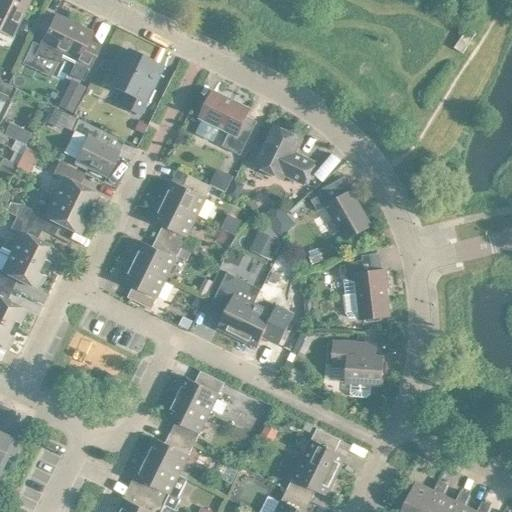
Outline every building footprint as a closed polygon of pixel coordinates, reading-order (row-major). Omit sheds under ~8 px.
[(0,0),(0,30),(13,37),(31,1),(28,0),(0,0)] [(102,45),(89,39),(92,32),(56,14),(42,43),(77,61),(76,63),(90,70),(102,45)] [(24,18),(20,28),(29,32),(34,23),(24,18)] [(33,42),(23,63),(30,67),(36,55),(41,45),(33,42)] [(153,62),(153,63),(154,61),(129,50),(112,85),(127,93),(122,105),(141,114),(153,89),(142,83),(153,62)] [(0,93),(11,99),(16,88),(0,80),(0,93)] [(72,80),(59,106),(73,113),(86,87),(72,80)] [(223,146),(241,155),(257,121),(247,116),(250,109),(214,91),(201,118),(230,132),(223,146)] [(55,108),(50,118),(65,126),(70,115),(55,108)] [(88,137),(77,160),(108,176),(120,152),(97,141),(102,130),(79,119),(74,130),(88,137)] [(139,121),(135,130),(144,134),(148,125),(139,121)] [(11,122),(5,134),(16,139),(21,128),(11,122)] [(283,179),(285,174),(304,184),(315,162),(296,153),(303,139),(275,126),(256,165),(283,179)] [(2,161),(0,164),(0,169),(12,176),(17,164),(4,157),(2,161)] [(65,179),(56,197),(89,214),(99,194),(80,184),(85,174),(60,161),(54,173),(65,179)] [(218,168),(210,185),(226,193),(234,177),(218,168)] [(173,181),(163,201),(197,217),(212,187),(204,183),(199,193),(173,181)] [(4,191),(1,199),(8,202),(11,195),(4,191)] [(318,212),(326,207),(346,240),(372,225),(352,191),(328,205),(322,194),(312,200),(318,212)] [(23,204),(17,216),(43,229),(48,218),(60,224),(80,234),(89,214),(56,197),(46,216),(23,204)] [(179,233),(174,244),(182,248),(186,240),(187,237),(197,217),(163,201),(153,220),(179,233)] [(267,213),(267,217),(274,225),(287,213),(278,203),(267,213)] [(287,213),(274,225),(281,234),(285,234),(297,224),(287,213)] [(22,233),(13,252),(47,269),(57,249),(37,239),(43,229),(17,216),(11,228),(22,233)] [(48,218),(43,229),(55,235),(60,224),(48,218)] [(260,231),(253,245),(275,256),(282,241),(260,231)] [(186,240),(182,248),(192,253),(196,245),(186,240)] [(143,242),(133,261),(167,278),(177,258),(178,256),(182,248),(174,244),(169,254),(143,242)] [(182,248),(178,256),(188,261),(192,253),(182,248)] [(0,268),(0,283),(12,290),(18,279),(37,288),(47,269),(13,252),(4,271),(0,268)] [(322,253),(310,257),(312,265),(324,261),(322,253)] [(341,269),(342,279),(356,282),(361,320),(391,316),(387,289),(389,288),(387,270),(365,272),(364,260),(341,267),(341,269)] [(167,278),(133,261),(123,281),(149,294),(144,305),(152,309),(157,298),(167,278)] [(238,338),(255,304),(262,289),(228,272),(209,310),(224,317),(218,328),(238,338)] [(206,278),(200,290),(207,294),(213,282),(206,278)] [(0,321),(17,330),(26,310),(7,301),(12,290),(0,283),(0,321)] [(288,312),(285,318),(255,304),(238,338),(258,348),(263,337),(274,342),(275,340),(291,349),(305,320),(288,312)] [(184,317),(180,325),(189,330),(193,321),(184,317)] [(17,330),(0,321),(0,346),(7,349),(17,330)] [(293,352),(304,358),(315,335),(304,330),(293,352)] [(335,342),(333,364),(348,365),(347,382),(352,382),(351,393),(354,396),(368,397),(371,394),(372,383),(383,384),(385,358),(358,356),(358,344),(335,342)] [(185,377),(175,397),(210,414),(220,393),(225,383),(217,379),(211,390),(185,377)] [(192,429),(186,440),(195,444),(200,433),(210,414),(175,397),(166,417),(192,429)] [(3,405),(0,410),(0,461),(12,437),(2,433),(13,410),(3,405)] [(266,425),(260,438),(272,444),(279,431),(266,425)] [(312,439),(303,459),(337,476),(347,456),(321,443),(326,433),(318,429),(312,439)] [(155,438),(145,458),(180,475),(190,454),(195,444),(186,440),(173,433),(168,444),(155,438)] [(248,434),(244,439),(245,444),(251,448),(257,439),(248,434)] [(12,437),(0,461),(0,475),(0,476),(11,454),(15,456),(22,442),(12,437)] [(162,491),(156,501),(165,505),(180,475),(145,458),(136,478),(162,491)] [(293,479),(288,490),(296,494),(301,483),(327,496),(337,476),(303,459),(293,479)] [(428,511),(455,511),(460,503),(456,501),(443,495),(449,484),(440,480),(434,491),(438,493),(428,511)] [(428,511),(438,493),(434,491),(416,482),(402,510),(399,509),(397,511),(428,511)] [(282,500),(276,511),(306,511),(291,504),(296,494),(288,490),(282,500)] [(455,511),(477,511),(465,506),(470,495),(461,491),(456,501),(460,503),(455,511)] [(125,499),(118,511),(161,511),(165,505),(156,501),(151,511),(125,499)] [(488,511),(492,506),(483,501),(477,511),(488,511)]
